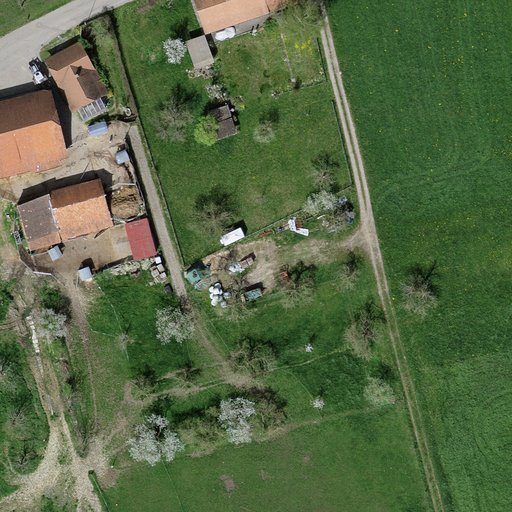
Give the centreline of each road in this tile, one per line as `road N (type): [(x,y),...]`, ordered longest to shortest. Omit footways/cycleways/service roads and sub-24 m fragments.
road 1 (track): [(365,198),(440,511)]
road 2 (track): [(365,198),(315,0)]
